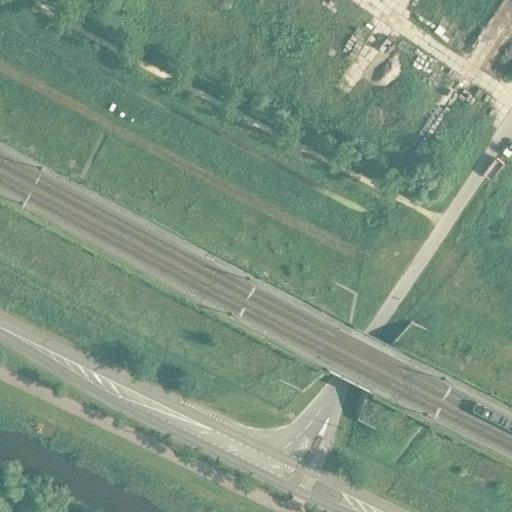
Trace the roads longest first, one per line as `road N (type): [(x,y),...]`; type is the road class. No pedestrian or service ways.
road 1 (unclassified): [(264,463),(325,400),(511,125)]
road 2 (tertiary): [(148,404),(0,330)]
road 3 (tertiary): [(148,404),(264,463)]
